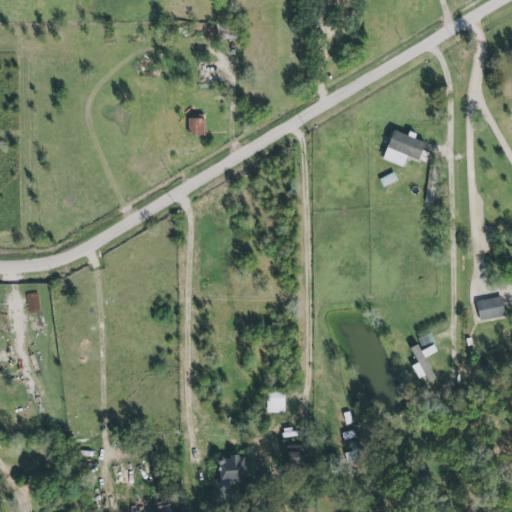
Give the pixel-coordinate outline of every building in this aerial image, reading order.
[(187,118),(187,135),(203,135),(202,118),(187,118)] [(423,142),(390,130),(380,159),(401,167),(405,156),(425,163),(428,153),(420,150),(423,142)] [(503,317),(501,298),(476,300),(478,320),(503,317)] [(408,348),(415,363),(409,365),(415,379),(423,376),(426,383),(433,380),(424,357),(436,352),(429,334),(415,339),(417,344),(408,348)] [(264,392),(265,413),(283,413),(283,391),(264,392)] [(301,445),(284,446),(285,463),(302,462),(301,445)] [(242,457),(216,458),(217,482),(243,481),(242,457)]
